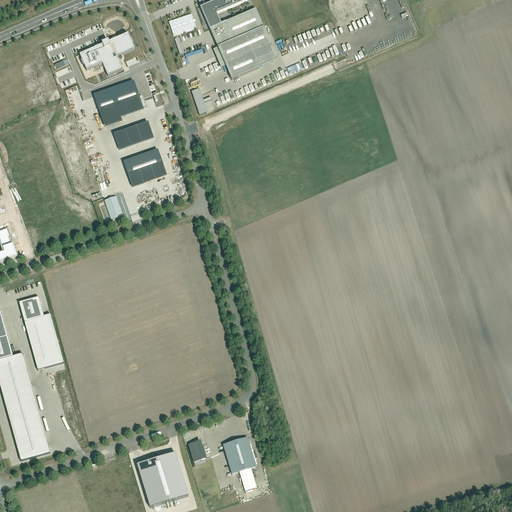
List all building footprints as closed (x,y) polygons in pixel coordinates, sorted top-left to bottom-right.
[(249,2),(248,0),(213,0),(198,7),(216,48),(212,50),(219,67),(224,65),(231,80),(276,60),(254,11),(222,25),(218,15),(249,2)] [(94,48),(78,55),(87,74),(99,68),(100,72),(103,71),(108,79),(126,70),(121,59),(138,51),(129,33),(119,38),(117,36),(94,46),(94,48)] [(135,65),(145,62),(143,56),(133,59),(135,65)] [(288,72),(258,83),(259,87),(304,71),(301,63),(287,68),(288,72)] [(188,84),(187,84),(188,87),(196,84),(194,81),(193,82),(192,79),(187,81),(188,84)] [(137,82),(96,96),(105,120),(147,106),(137,82)] [(200,89),(192,92),(200,116),(208,113),(200,89)] [(148,121),(112,132),(119,151),(155,139),(148,121)] [(157,148),(122,160),(131,188),(167,176),(157,148)] [(0,222),(13,217),(0,185),(0,222)] [(126,220),(117,195),(103,200),(113,225),(126,220)] [(0,261),(18,255),(8,227),(0,229),(0,241),(4,252),(0,253),(0,261)] [(42,317),(37,299),(18,304),(24,323),(42,317)] [(0,360),(12,357),(0,313),(0,360)] [(51,314),(24,323),(38,370),(64,362),(51,314)] [(23,354),(0,360),(0,388),(21,463),(51,453),(23,354)] [(256,468),(247,439),(222,447),(231,476),(256,468)] [(205,460),(200,442),(187,446),(193,464),(205,460)] [(188,493),(175,450),(135,463),(148,505),(188,493)]
